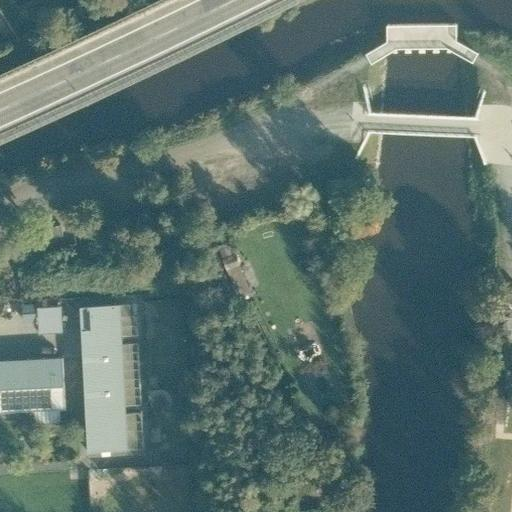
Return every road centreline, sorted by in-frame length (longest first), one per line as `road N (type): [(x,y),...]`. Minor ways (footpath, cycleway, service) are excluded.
road 1 (unclassified): [(0,195),(222,136),(365,124),(511,128)]
road 2 (primary): [(0,108),(231,0)]
